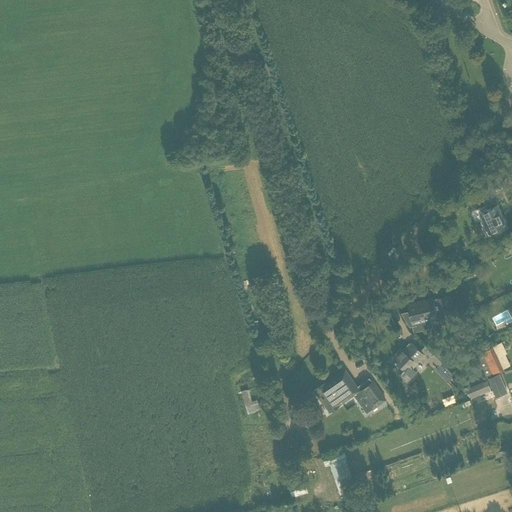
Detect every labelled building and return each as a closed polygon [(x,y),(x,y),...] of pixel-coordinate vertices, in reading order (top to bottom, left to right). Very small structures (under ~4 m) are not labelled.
[(496,139),(499,144),(508,140),(505,135),(496,139)] [(507,225),(495,198),(496,197),(491,186),(481,191),(486,202),(488,201),(490,205),(481,210),(491,232),(507,225)] [(409,311),(401,313),(409,326),(413,325),(420,324),(419,322),(431,319),(432,322),(447,318),(444,309),(444,307),(441,297),(434,299),(433,297),(407,304),(409,311)] [(405,369),(400,374),(408,381),(417,372),(413,369),(413,368),(425,355),(412,343),(405,351),(401,348),(393,357),(396,360),(395,360),(397,362),(397,361),(405,369)] [(477,353),(488,375),(504,368),(494,346),(477,353)] [(437,349),(433,353),(442,361),(445,357),(437,349)] [(442,361),(433,353),(430,358),(438,366),(435,370),(445,381),(452,375),(451,373),(451,372),(442,361)] [(488,380),(492,390),(495,397),(507,392),(499,373),(487,378),(488,380)] [(324,383),(314,390),(329,413),(354,395),(352,392),(351,390),(341,377),(327,387),(324,383)] [(492,390),(488,380),(464,390),(471,399),(492,390)] [(385,400),(372,381),(359,390),(356,386),(351,390),(352,392),(353,392),(362,405),(367,401),(372,409),(385,400)] [(493,449),(496,458),(510,453),(507,444),(493,449)] [(485,452),(487,460),(495,458),(492,450),(485,452)] [(353,474),(358,487),(364,484),(360,471),(353,474)]
